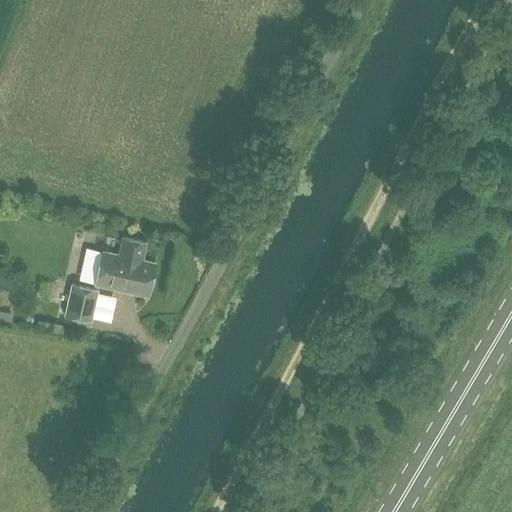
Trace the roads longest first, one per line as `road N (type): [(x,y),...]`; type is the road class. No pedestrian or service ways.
road 1 (unclassified): [(71,511),(360,0)]
road 2 (track): [(483,0),(215,511)]
road 3 (primary): [(469,398),(387,511)]
road 4 (primary): [(402,511),(469,398)]
